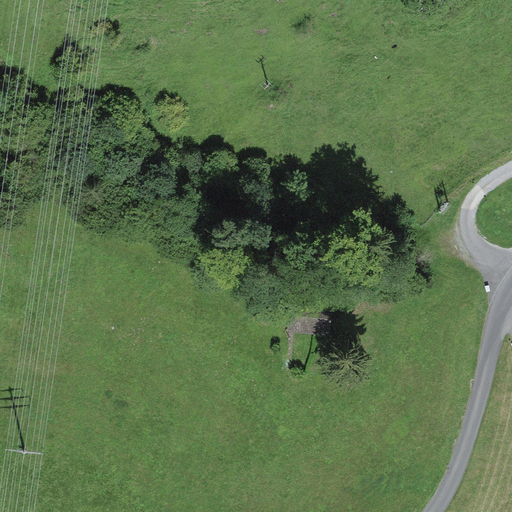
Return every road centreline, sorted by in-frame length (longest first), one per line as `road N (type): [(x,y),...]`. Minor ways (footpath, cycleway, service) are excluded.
road 1 (unclassified): [(435,511),(511,286)]
road 2 (track): [(511,168),(476,195),(467,225),(481,254),(511,276)]
